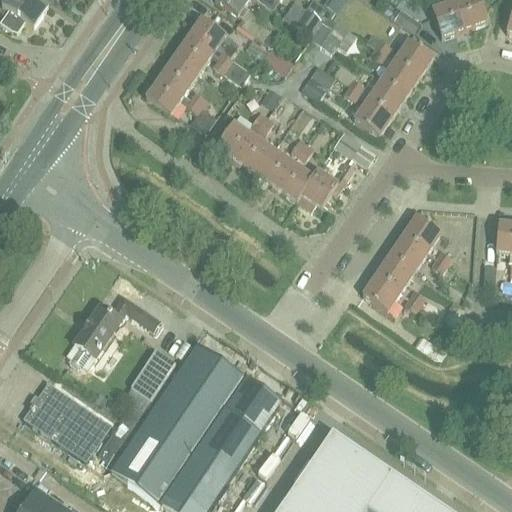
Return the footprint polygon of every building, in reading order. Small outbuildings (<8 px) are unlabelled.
[(8,0),(1,10),(9,15),(0,28),(12,36),(17,38),(25,27),(33,33),(49,11),(33,0),(8,0)] [(244,12),(253,1),(250,0),(219,0),(216,5),(241,23),(236,30),(262,48),(270,36),(254,24),(256,21),(244,12)] [(250,0),(253,1),(271,15),(280,3),(276,0),(250,0)] [(474,0),(455,7),(465,35),(488,27),(478,0),(474,0)] [(295,33),(312,44),(322,28),(327,32),(333,23),(332,23),(336,17),(315,3),(295,33)] [(441,43),(454,38),(465,35),(455,7),(432,15),(441,43)] [(401,13),(393,24),(414,38),(422,27),(401,13)] [(346,57),(357,40),(333,23),(327,32),(322,28),(312,44),(332,58),(337,50),(346,57)] [(188,44),(212,60),(226,41),(202,24),(188,44)] [(270,37),(264,45),(270,49),(276,42),(270,37)] [(386,60),(392,51),(373,38),(367,46),(376,53),(386,60)] [(198,80),(212,60),(188,44),(174,63),(198,80)] [(420,82),(433,63),(409,46),(395,66),(420,82)] [(292,67),(271,52),(263,64),(284,79),(292,67)] [(370,61),(381,68),(386,60),(376,53),(370,61)] [(221,67),(231,74),(237,65),(227,59),(221,67)] [(184,100),(198,80),(174,63),(160,83),(184,100)] [(251,75),(237,65),(231,74),(225,82),(240,92),(251,75)] [(359,99),(365,91),(355,84),(356,82),(331,65),(325,75),(335,82),(349,92),(359,99)] [(382,86),(406,102),(420,82),(395,66),(390,74),(382,86)] [(225,82),(231,74),(221,67),(216,75),(225,82)] [(335,82),(325,75),(319,71),(303,93),(319,104),(335,82)] [(179,108),(184,100),(160,83),(146,103),(171,120),(179,108)] [(382,86),(368,105),(393,122),(397,115),(406,102),(382,86)] [(271,116),(282,101),(269,92),(259,107),(271,116)] [(359,99),(349,92),(343,100),(353,107),(359,99)] [(193,107),(203,113),(209,105),(199,98),(193,107)] [(203,113),(193,107),(184,100),(179,108),(196,120),(189,129),(204,140),(216,122),(203,113)] [(390,126),(393,122),(368,105),(355,125),(379,142),(390,126)] [(216,139),(223,144),(217,152),(237,166),(254,141),(258,135),(267,122),(259,116),(251,128),(240,120),(233,129),(226,124),(216,139)] [(275,127),(267,122),(258,135),(266,141),(275,127)] [(360,148),(343,137),(333,151),(350,163),(360,148)] [(254,141),(237,166),(257,180),(273,155),(254,141)] [(306,152),(297,146),(290,157),(298,163),(306,152)] [(306,152),(298,163),(306,169),(314,158),(306,152)] [(294,169),(273,155),(257,180),(277,193),(294,169)] [(322,214),(332,199),(337,203),(356,175),(346,168),(333,186),(317,175),(313,182),(302,200),(297,207),(312,217),(317,211),(322,214)] [(302,200),(313,182),(294,169),(277,193),(297,207),(302,200)] [(403,241),(428,258),(441,238),(417,221),(403,241)] [(511,258),(511,228),(499,228),(496,257),(511,258)] [(414,278),(428,258),(403,241),(390,261),(414,278)] [(441,257),(436,263),(448,271),(452,264),(441,257)] [(401,297),(414,278),(390,261),(376,281),(401,297)] [(443,278),(448,271),(436,263),(432,270),(443,278)] [(497,272),(485,271),(482,299),(494,300),(497,272)] [(387,317),(401,297),(376,281),(363,301),(387,317)] [(407,302),(421,311),(425,304),(412,295),(407,302)] [(95,364),(95,365),(121,327),(126,319),(154,338),(154,337),(156,339),(163,329),(161,328),(161,327),(157,325),(157,322),(154,322),(151,320),(151,317),(148,318),(145,316),(145,314),(142,314),(123,301),(111,320),(100,313),(75,350),(67,361),(72,364),(70,367),(70,370),(78,375),(82,375),(83,372),(88,375),(95,364)] [(416,318),(421,311),(407,302),(403,309),(416,318)] [(208,511),(280,408),(197,351),(147,424),(115,472),(111,477),(125,487),(111,506),(119,511),(208,511)] [(156,356),(132,392),(153,407),(176,370),(156,356)] [(86,468),(97,452),(112,431),(49,388),(23,425),(86,468)] [(99,397),(94,405),(101,410),(100,411),(111,419),(119,406),(109,399),(107,402),(99,397)] [(115,472),(147,424),(131,413),(99,460),(115,472)] [(282,511),(369,511),(391,480),(332,439),(282,511)] [(438,511),(391,480),(369,511),(438,511)] [(63,511),(36,493),(23,511),(63,511)]
